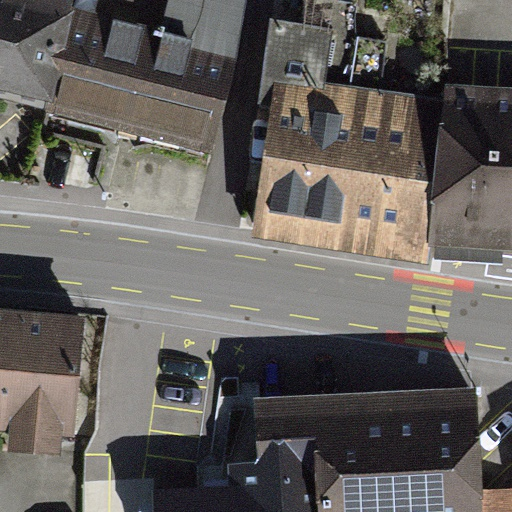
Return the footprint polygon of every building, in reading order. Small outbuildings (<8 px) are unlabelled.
[(0,0),(0,104),(210,160),(237,57),(73,14),(76,0),(0,0)] [(434,110),(280,89),(262,229),(415,249),(434,110)] [(511,95),(451,91),(439,245),(511,250),(511,95)] [(83,317),(0,309),(0,430),(73,437),(83,317)] [(471,511),(466,394),(263,404),(266,470),(167,473),(164,511),(471,511)] [(511,511),(511,495),(482,495),(481,511),(511,511)]
